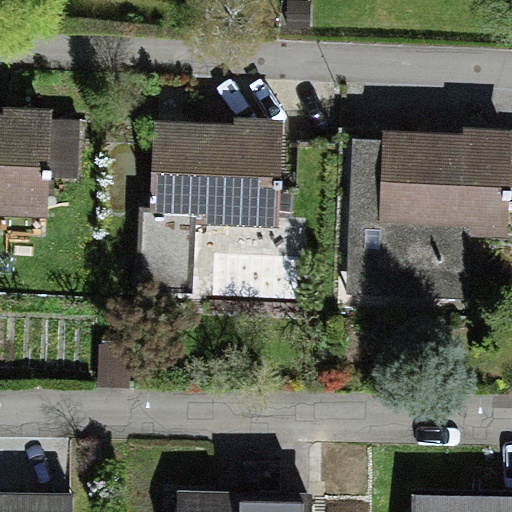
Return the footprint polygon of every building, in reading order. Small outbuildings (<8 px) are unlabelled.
[(0,122),(0,204),(42,206),(43,176),(76,177),(78,120),(4,116),(3,122),(0,122)] [(157,129),(151,276),(191,278),(194,212),(273,216),(274,186),(281,187),(281,179),(275,179),(277,129),(234,127),(234,133),(157,129)] [(338,131),(338,141),(333,241),(330,306),(435,311),(439,223),(502,226),(504,196),(510,196),(510,189),(504,188),(506,138),(464,137),(463,143),(388,140),(388,134),(338,131)] [(338,141),(297,140),(293,240),(333,241),(338,141)] [(0,491),(0,511),(70,511),(71,492),(0,491)] [(511,511),(511,494),(412,493),(411,511),(511,511)] [(179,499),(178,511),(308,511),(309,501),(179,499)]
